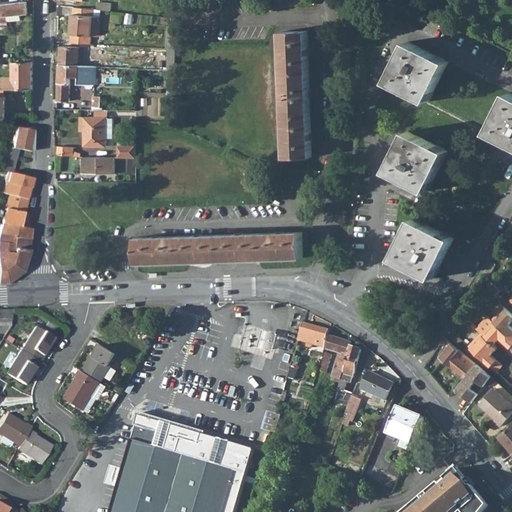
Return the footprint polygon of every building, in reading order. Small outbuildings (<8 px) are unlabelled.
[(28,14),(27,2),(1,4),(0,24),(0,34),(7,34),(8,22),(20,21),(20,14),(28,14)] [(101,11),(108,12),(109,4),(95,2),(94,10),(101,11)] [(73,8),(68,43),(69,43),(89,44),(90,37),(99,38),(101,18),(100,18),(101,11),(94,10),(73,8)] [(178,32),(167,31),(165,49),(168,49),(176,50),(178,32)] [(311,158),(307,33),(281,33),(283,95),(285,159),(311,158)] [(429,102),(448,63),(408,43),(389,83),(429,102)] [(87,66),(88,48),(86,49),(86,48),(60,46),(59,65),(87,66)] [(168,49),(168,70),(169,70),(174,71),(176,71),(176,50),(168,49)] [(12,77),(32,76),(32,62),(13,63),(12,77)] [(103,67),(87,66),(59,65),(57,101),(69,102),(71,78),(78,79),(78,85),(94,86),(96,71),(102,71),(103,67)] [(12,90),(32,89),(32,76),(12,77),(12,80),(12,90)] [(0,80),(0,90),(5,90),(12,90),(12,80),(3,80),(0,80)] [(511,146),(511,95),(509,94),(489,135),(511,146)] [(101,107),(101,97),(93,96),(93,107),(101,107)] [(96,112),(95,117),(80,117),(79,131),(83,131),(82,146),(107,147),(114,146),(114,119),(107,118),(107,112),(96,112)] [(11,147),(18,149),(28,151),(30,140),(31,140),(31,132),(31,131),(14,127),(11,147)] [(428,193),(449,152),(408,132),(388,173),(428,193)] [(11,147),(3,144),(0,154),(0,170),(7,172),(10,173),(18,149),(11,147)] [(59,146),(58,155),(73,156),(74,148),(59,146)] [(135,147),(118,147),(118,159),(135,159),(135,147)] [(83,172),(94,173),(115,174),(115,158),(98,158),(83,157),(83,172)] [(7,172),(1,189),(27,196),(31,181),(31,179),(10,173),(7,172)] [(26,199),(8,194),(5,208),(8,210),(23,214),(23,213),(26,199)] [(1,224),(24,228),(26,228),(28,214),(23,213),(23,214),(8,210),(5,208),(4,208),(1,224)] [(438,277),(457,236),(418,217),(399,255),(438,277)] [(0,224),(0,233),(29,238),(29,229),(26,228),(24,228),(1,224),(0,224)] [(28,247),(29,238),(0,233),(0,242),(11,244),(28,247)] [(302,233),(217,235),(137,238),(138,263),(185,262),(205,261),(216,261),(226,261),(239,260),(302,259),(302,233)] [(0,251),(10,251),(11,244),(0,242),(0,251)] [(0,259),(25,260),(28,247),(11,244),(10,251),(0,251),(0,259)] [(24,264),(25,260),(0,259),(0,270),(7,270),(7,284),(21,270),(23,266),(24,264)] [(511,320),(511,311),(506,305),(492,319),(494,321),(511,336),(511,324),(510,323),(511,320)] [(1,311),(1,326),(11,325),(11,311),(1,311)] [(296,343),(304,316),(295,313),(287,340),(296,343)] [(481,332),(483,334),(496,345),(502,339),(511,348),(511,336),(494,321),(492,319),(488,315),(476,327),(481,332)] [(107,337),(103,335),(99,343),(102,345),(118,354),(133,330),(116,319),(110,328),(112,329),(107,337)] [(326,348),(331,331),(304,323),(303,323),(299,340),(300,341),(305,342),(304,345),(310,347),(311,344),(326,348)] [(51,336),(33,325),(18,350),(38,363),(43,356),(40,354),(51,336)] [(275,354),(278,333),(264,331),(261,351),(275,354)] [(496,345),(483,334),(481,332),(469,345),(494,369),(500,362),(493,355),(490,352),(496,345)] [(333,380),(343,383),(353,346),(354,342),(331,335),(327,350),(336,352),(334,358),(339,360),(336,368),(333,380)] [(466,377),(477,364),(452,344),(441,357),(448,362),(447,363),(465,377),(466,376),(466,377)] [(102,345),(95,357),(98,358),(93,366),(90,364),(85,373),(105,385),(123,357),(122,357),(118,354),(102,345)] [(490,352),(493,355),(499,348),(496,345),(490,352)] [(355,378),(363,350),(353,346),(343,383),(337,403),(350,407),(354,397),(355,395),(346,392),(351,377),(355,378)] [(32,367),(35,369),(38,363),(18,350),(4,373),(22,384),(32,367)] [(123,357),(128,361),(131,356),(124,352),(122,357),(123,357)] [(327,374),(333,356),(327,353),(321,373),(327,374)] [(294,357),(286,355),(284,361),(292,364),(294,357)] [(298,367),(292,365),(292,364),(288,379),(294,380),(298,367)] [(465,399),(472,404),(491,377),(490,376),(489,375),(477,364),(466,377),(466,378),(458,387),(456,389),(464,395),(463,397),(465,399)] [(82,413),(92,397),(97,400),(98,401),(107,386),(105,385),(85,373),(81,370),(77,377),(81,379),(75,389),(73,388),(64,402),(82,413)] [(387,401),(395,383),(371,372),(363,390),(387,401)] [(122,388),(117,385),(114,390),(118,393),(122,388)] [(501,426),(511,413),(511,402),(493,386),(479,401),(496,417),(494,419),(501,426)] [(97,400),(92,397),(82,413),(87,416),(97,400)] [(350,407),(345,419),(354,422),(363,401),(354,397),(350,407)] [(413,445),(424,419),(399,408),(388,435),(405,442),(402,448),(411,451),(413,445)] [(28,427),(21,422),(20,423),(4,414),(0,419),(0,436),(16,446),(26,430),(28,427)] [(232,511),(252,449),(251,449),(138,414),(138,416),(134,427),(108,511),(232,511)] [(511,424),(499,436),(504,443),(505,442),(511,450),(511,424)] [(14,450),(40,466),(51,447),(42,442),(41,444),(30,438),(32,434),(26,430),(16,446),(14,450)] [(404,467),(393,461),(388,473),(399,478),(404,467)] [(464,511),(484,511),(488,508),(471,488),(473,486),(468,480),(466,482),(456,471),(444,481),(446,484),(441,488),(428,499),(430,500),(424,505),(421,501),(407,511),(454,511),(456,511),(460,507),(464,511)] [(441,488),(438,486),(421,501),(424,505),(430,500),(428,499),(441,488)]
